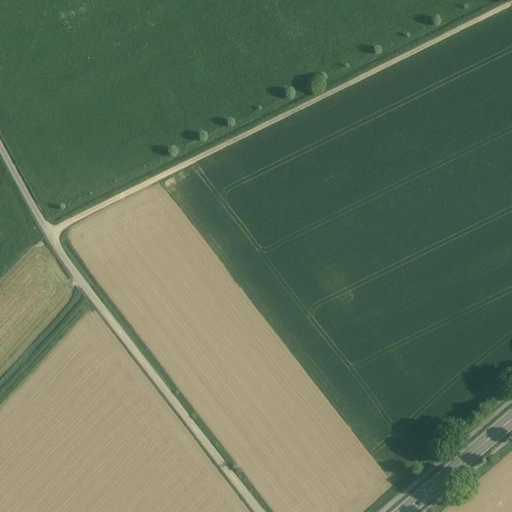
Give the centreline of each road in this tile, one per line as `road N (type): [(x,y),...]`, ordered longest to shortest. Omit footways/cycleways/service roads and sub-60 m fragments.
road 1 (track): [(49,232),(511,1)]
road 2 (unclassified): [(262,511),(49,232),(0,140)]
road 3 (primary): [(406,511),(511,420)]
